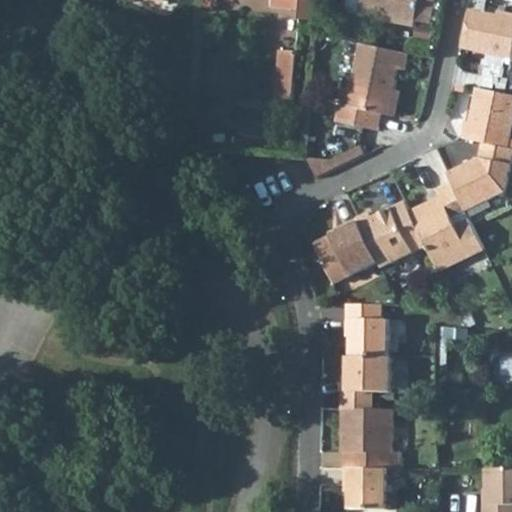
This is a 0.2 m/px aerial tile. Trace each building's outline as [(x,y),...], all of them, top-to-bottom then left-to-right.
[(274,0),(273,7),(300,9),(301,0),(274,0)] [(299,19),(319,21),(320,0),(301,0),(300,9),(299,19)] [(364,0),(361,15),(416,27),(417,22),(431,25),(436,0),(364,0)] [(507,59),(511,59),(511,15),(505,14),(504,18),(470,10),(462,50),(489,55),(507,59)] [(340,105),(337,122),(379,130),(383,113),(390,115),(396,90),(400,69),(407,71),(411,55),(361,44),(353,86),(349,106),(340,105)] [(169,57),(179,66),(188,57),(179,47),(169,57)] [(281,51),(277,99),(295,100),(298,52),(281,51)] [(490,76),(503,78),(507,59),(489,55),(486,70),(491,71),(490,76)] [(340,105),(349,106),(353,86),(338,83),(334,103),(340,105)] [(482,142),(509,148),(511,133),(511,95),(478,88),(470,122),(466,121),(463,137),(482,142)] [(390,115),(397,116),(403,92),(396,90),(390,115)] [(466,209),(466,210),(506,192),(511,159),(511,149),(509,148),(482,142),(480,157),(448,173),(453,184),(466,209)] [(428,246),(440,270),(485,248),(471,220),(458,226),(452,216),(466,209),(453,184),(439,191),(442,197),(411,212),(428,246)] [(394,209),(415,252),(428,246),(411,212),(407,203),(394,209)] [(380,262),(383,267),(415,252),(394,209),(375,218),(373,213),(360,219),(380,262)] [(316,244),(335,284),(380,262),(360,219),(344,227),(346,230),(316,244)] [(352,357),(391,358),(392,321),(384,320),(385,305),(348,304),(348,320),(353,320),(352,338),(352,357)] [(350,376),(349,393),(345,393),(344,409),(374,409),(373,393),(394,393),(394,358),(391,358),(352,357),(350,357),(350,376)] [(346,452),(346,468),(390,470),(401,470),(401,454),(394,454),(394,410),(374,409),(344,409),(343,452),(346,452)] [(351,495),(351,509),(388,509),(390,470),(346,468),(345,485),(351,485),(351,495)] [(487,511),(511,511),(511,469),(492,470),(492,489),(492,505),(487,505),(487,511)]
